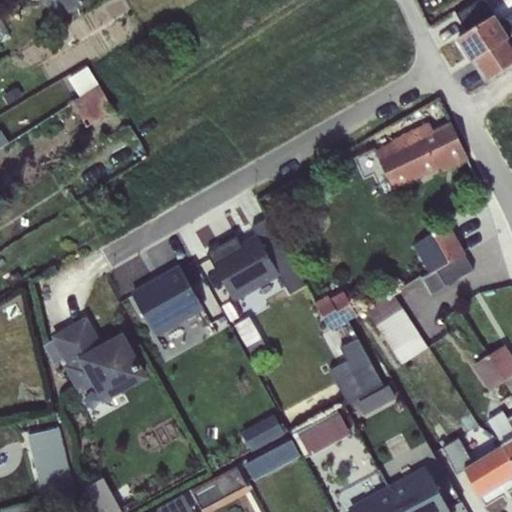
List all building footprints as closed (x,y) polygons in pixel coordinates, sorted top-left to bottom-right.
[(78,0),(42,0),(55,22),(82,6),(78,0)] [(468,32),(494,15),(483,0),(477,0),(456,14),(468,32)] [(472,62),(511,35),(511,15),(499,23),(494,15),(468,32),(457,39),(472,62)] [(511,35),(472,62),(485,82),(511,65),(511,35)] [(68,79),(80,97),(99,86),(87,67),(68,79)] [(80,97),(72,103),(86,126),(113,110),(99,86),(80,97)] [(440,169),(466,155),(451,123),(413,141),(409,133),(375,152),(393,190),(440,169)] [(3,129),(0,130),(0,147),(10,142),(3,129)] [(466,155),(440,169),(442,173),(468,160),(466,155)] [(236,236),(206,253),(235,303),(280,277),(291,294),(306,285),(266,218),(265,219),(267,222),(254,229),(253,227),(251,227),(258,240),(243,249),(236,236)] [(435,270),(445,286),(473,270),(448,227),(414,247),(430,274),(435,270)] [(178,266),(131,294),(157,339),(204,311),(178,266)] [(435,270),(430,274),(421,279),(430,295),(445,286),(435,270)] [(329,296),(315,303),(330,332),(356,317),(344,293),(331,300),(329,296)] [(393,295),(366,311),(400,365),(428,348),(393,295)] [(249,316),(234,325),(254,361),(269,352),(249,316)] [(85,322),(56,338),(66,356),(70,363),(62,367),(78,395),(93,387),(101,401),(144,377),(122,338),(100,350),(85,322)] [(56,338),(43,345),(54,364),(66,356),(56,338)] [(330,371),(347,404),(383,386),(358,339),(341,348),(348,362),(330,371)] [(511,356),(505,346),(489,356),(505,381),(511,391),(511,356)] [(505,381),(489,356),(473,365),(489,390),(505,381)] [(388,385),(358,402),(365,415),(395,398),(388,385)] [(338,410),(293,435),(304,457),(350,434),(338,410)] [(511,416),(507,419),(502,411),(487,421),(499,440),(511,462),(511,416)] [(242,432),(252,452),(284,434),(274,414),(242,432)] [(43,500),(71,493),(74,492),(58,428),(28,436),(43,500)] [(511,477),(511,462),(499,440),(494,442),(498,448),(473,463),(458,438),(445,446),(442,440),(438,442),(457,473),(463,470),(479,497),(511,477)] [(291,440),(245,465),(253,481),(300,456),(291,440)] [(449,511),(426,467),(388,487),(400,511),(449,511)] [(239,469),(194,492),(203,511),(211,511),(251,492),(239,469)] [(121,511),(103,478),(85,487),(87,491),(80,494),(87,511),(121,511)] [(400,511),(388,487),(348,508),(350,511),(400,511)] [(71,493),(43,500),(45,511),(58,511),(75,508),(71,493)] [(158,511),(157,511),(192,511),(184,495),(157,509),(158,511)]
